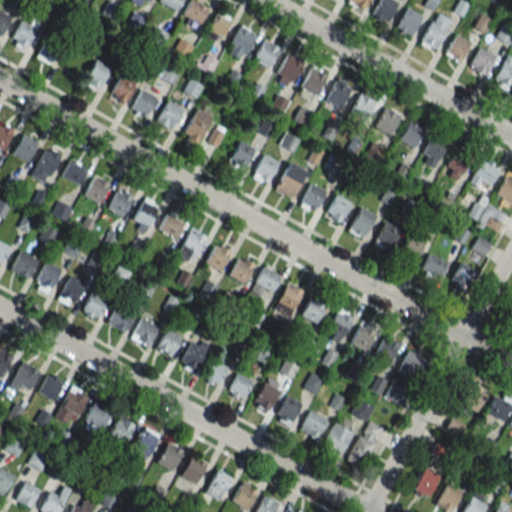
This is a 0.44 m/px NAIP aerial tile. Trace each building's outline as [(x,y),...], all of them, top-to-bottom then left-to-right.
[(179,0),(174,10),(157,0),(179,0)] [(190,0),(206,8),(197,23),(180,14),(188,0),(190,0)] [(365,0),(361,9),(346,0),(365,0)] [(392,0),(396,2),(385,22),(370,14),(377,0),(392,0)] [(424,0),(436,0),(431,10),(422,5),(424,0)] [(455,0),(462,0),(468,3),(460,17),(450,11),(455,0)] [(420,15),(409,35),(394,27),(405,7),(420,15)] [(0,10),(10,16),(0,34),(0,10)] [(477,12),(490,20),(483,33),(470,26),(477,12)] [(229,22),(221,37),(206,28),(214,14),(229,22)] [(445,29),(434,49),(418,41),(429,20),(445,29)] [(35,29),(24,49),(9,41),(20,21),(35,29)] [(501,23),(511,29),(511,34),(507,44),(493,37),(501,23)] [(254,35),(243,55),(227,46),(238,26),(254,35)] [(469,42),(458,62),(443,54),(454,34),(469,42)] [(53,65),(63,44),(46,35),(35,56),(53,65)] [(191,45),(178,38),(171,53),(184,59),(191,45)] [(277,48),(266,68),(251,60),(262,40),(277,48)] [(493,54),(482,74),(467,66),(478,46),(493,54)] [(301,60),(290,81),(275,72),(286,52),(301,60)] [(194,65),(208,72),(214,60),(201,53),(194,65)] [(511,65),(511,76),(504,90),(494,84),(496,80),(492,77),(505,54),(511,58),(511,60),(510,64),(511,65)] [(108,68),(97,88),(82,79),(93,59),(108,68)] [(171,85),(179,72),(163,62),(155,75),(171,85)] [(325,74),(314,94),(299,86),(310,66),(325,74)] [(133,83),(122,103),(107,95),(118,74),(133,83)] [(200,85),(187,79),(182,91),(195,97),(200,85)] [(349,88),(338,108),(323,100),(334,80),(349,88)] [(155,97),(144,117),(128,109),(139,89),(155,97)] [(374,102),(363,122),(348,114),(359,94),(374,102)] [(181,109),(170,129),(154,121),(165,101),(181,109)] [(398,114),(387,135),(372,126),(383,106),(398,114)] [(179,136),(195,145),(212,117),(196,108),(179,136)] [(423,128),(411,148),(396,139),(407,119),(423,128)] [(12,129),(1,150),(0,149),(0,126),(1,124),(12,129)] [(222,134),(215,129),(206,140),(213,145),(222,134)] [(37,141),(25,161),(10,153),(21,132),(37,141)] [(421,152),(437,160),(447,140),(431,133),(421,152)] [(253,149),(242,169),(227,161),(238,141),(253,149)] [(375,166),(386,150),(372,141),(361,157),(375,166)] [(60,153),(42,183),(27,175),(42,149),(47,151),(50,147),(60,153)] [(456,180),(471,158),(457,149),(443,171),(456,180)] [(277,163),(266,183),(251,175),(262,155),(277,163)] [(76,184),(86,167),(68,158),(59,175),(76,184)] [(480,179),(489,184),(498,168),(480,158),(468,182),(476,187),(480,179)] [(300,177),(289,197),(274,188),(285,168),(300,177)] [(509,204),(511,198),(511,177),(504,173),(493,195),(509,204)] [(9,174),(22,181),(15,194),(2,187),(9,174)] [(108,183),(97,203),(82,194),(91,177),(96,180),(98,177),(108,183)] [(324,191),(313,211),(297,203),(308,183),(324,191)] [(36,189),(45,194),(38,206),(29,201),(36,189)] [(131,196),(120,216),(105,208),(114,190),(119,193),(120,190),(131,196)] [(348,202),(337,222),(322,214),(333,194),(348,202)] [(129,223),(144,231),(157,205),(142,197),(129,223)] [(56,200),(69,207),(62,220),(50,213),(56,200)] [(0,201),(9,206),(2,219),(0,217),(0,201)] [(502,212),(483,206),(478,224),(498,229),(502,212)] [(374,215),(363,235),(347,227),(359,207),(374,215)] [(174,238),(181,222),(164,213),(156,229),(174,238)] [(22,214),(31,218),(25,231),(15,226),(22,214)] [(84,216),(93,221),(86,234),(77,229),(84,216)] [(398,230),(387,250),(372,241),(383,221),(398,230)] [(43,224),(56,231),(49,244),(36,237),(43,224)] [(174,253),(188,262),(205,237),(191,228),(174,253)] [(108,229),(117,234),(110,246),(101,241),(108,229)] [(422,244),(411,264),(396,255),(407,235),(422,244)] [(67,238),(80,245),(73,257),(60,250),(67,238)] [(0,241),(8,246),(0,260),(0,241)] [(131,241),(143,248),(136,260),(124,253),(131,241)] [(203,262),(218,270),(230,249),(215,241),(203,262)] [(34,258),(24,277),(9,269),(19,250),(34,258)] [(91,252),(104,259),(97,271),(85,264),(91,252)] [(436,278),(445,262),(428,252),(419,268),(436,278)] [(242,284),(253,263),(237,255),(227,276),(242,284)] [(31,285),(46,293),(59,269),(44,261),(31,285)] [(448,280),(466,290),(476,272),(458,262),(448,280)] [(116,264),(129,271),(122,284),(109,277),(116,264)] [(263,289),(271,292),(279,275),(261,266),(250,290),(260,295),(263,289)] [(55,299),(70,307),(83,283),(67,275),(55,299)] [(272,307),(287,316),(302,290),(287,281),(272,307)] [(94,319),(105,300),(90,292),(79,311),(94,319)] [(299,314),(314,323),(324,306),(309,297),(299,314)] [(132,315),(115,305),(105,322),(122,332),(132,315)] [(323,334),(338,342),(351,315),(336,307),(323,334)] [(128,337),(146,347),(157,327),(139,317),(128,337)] [(375,330),(359,321),(348,342),(364,350),(375,330)] [(154,348),(169,357),(180,336),(165,328),(154,348)] [(386,363),(398,344),(383,335),(371,354),(386,363)] [(206,345),(190,338),(178,365),(194,372),(206,345)] [(273,352),(260,345),(253,358),(267,365),(273,352)] [(0,375),(11,356),(0,349),(0,375)] [(396,368),(413,379),(425,359),(407,349),(396,368)] [(211,358),(226,366),(216,383),(201,375),(211,358)] [(284,358),(293,363),(287,376),(278,371),(284,358)] [(37,370),(20,361),(8,385),(25,394),(37,370)] [(36,392),(51,400),(61,380),(46,372),(36,392)] [(236,372),(250,380),(241,397),(226,389),(236,372)] [(262,382),(277,390),(268,407),(253,399),(262,382)] [(399,405),(407,392),(391,382),(383,396),(399,405)] [(457,403),(474,413),(486,392),(469,382),(457,403)] [(70,425),(85,392),(68,385),(54,417),(70,425)] [(503,420),(510,399),(491,392),(484,413),(503,420)] [(284,395),(299,404),(290,420),(275,412),(284,395)] [(369,407),(356,400),(350,411),(364,418),(369,407)] [(78,426),(96,436),(110,412),(93,402),(78,426)] [(308,411),(323,419),(313,436),(299,428),(308,411)] [(134,424),(118,415),(106,436),(122,445),(134,424)] [(442,431),(456,438),(463,424),(449,416),(442,431)] [(345,460),(361,467),(381,427),(365,419),(345,460)] [(332,422),(350,432),(339,451),(321,441),(332,422)] [(141,464),(156,437),(141,428),(126,456),(141,464)] [(3,449),(15,455),(19,448),(7,441),(3,449)] [(154,462),(170,470),(181,449),(166,441),(154,462)] [(27,462),(39,468),(46,454),(33,449),(27,462)] [(195,483),(204,462),(187,455),(179,476),(195,483)] [(409,489),(425,497),(437,475),(421,466),(409,489)] [(12,475),(0,467),(0,494),(1,495),(12,475)] [(230,477),(215,469),(203,493),(218,500),(230,477)] [(13,499),(28,507),(38,489),(23,481),(13,499)] [(256,490),(240,481),(230,501),(245,509),(256,490)] [(433,504),(446,511),(448,511),(460,492),(445,483),(433,504)] [(56,511),(68,489),(62,486),(57,495),(48,491),(37,511),(56,511)] [(109,509),(119,496),(108,488),(98,501),(109,509)] [(480,511),(485,497),(468,491),(461,511),(480,511)] [(272,511),(277,504),(262,495),(252,511),(272,511)] [(86,511),(92,502),(83,498),(78,508),(71,504),(67,511),(86,511)] [(511,511),(511,507),(496,501),(491,511),(511,511)]
